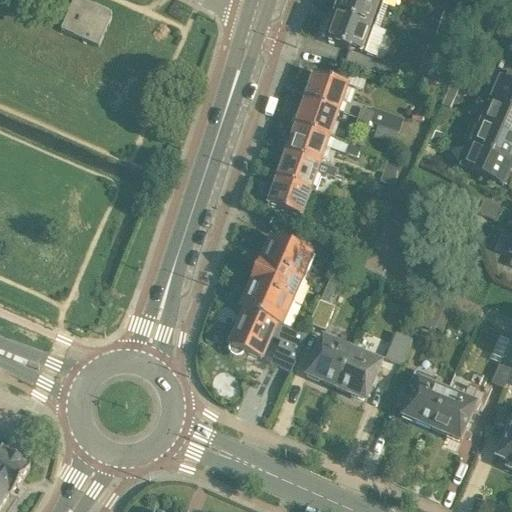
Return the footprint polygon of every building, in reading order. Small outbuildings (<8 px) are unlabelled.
[(89,6),(76,0),(74,0),(61,32),(74,38),(98,49),(112,19),(110,18),(112,15),(90,5),(89,6)] [(386,9),(381,7),(360,0),(338,0),(332,17),(373,31),(378,32),(386,9)] [(440,24),(454,29),(457,18),(444,13),(440,24)] [(364,55),(373,31),(332,17),(323,43),(347,51),(347,49),(364,55)] [(436,37),(450,42),(453,30),(440,25),(436,37)] [(511,28),(497,37),(505,49),(511,44),(511,28)] [(421,67),(442,75),(445,76),(450,56),(445,54),(427,48),(421,67)] [(491,103),(511,112),(511,74),(508,73),(504,82),(501,80),(491,102),(491,103)] [(304,103),(338,115),(348,86),(314,74),(304,103)] [(434,90),(423,89),(422,103),(433,104),(434,90)] [(481,125),(511,138),(511,112),(491,103),(491,102),(487,101),(477,124),(481,126),(481,125)] [(329,142),(329,139),(338,115),(304,103),(295,130),(329,142)] [(399,135),(404,121),(371,109),(370,113),(373,114),(370,124),(378,127),(399,135)] [(361,110),(357,120),(370,124),(373,114),(370,113),(361,110)] [(367,133),(370,124),(357,120),(354,128),(367,133)] [(436,123),(433,130),(443,134),(446,127),(436,123)] [(471,148),(511,165),(511,163),(511,138),(481,125),(481,126),(472,146),(471,148)] [(345,155),(348,146),(329,139),(329,142),(295,130),(285,156),(319,168),(326,149),(345,155)] [(438,148),(444,135),(434,131),(429,144),(438,148)] [(471,148),(472,146),(468,144),(457,168),(501,187),(511,165),(471,148)] [(348,146),(345,155),(357,159),(361,150),(348,146)] [(336,174),(319,168),(285,156),(276,182),(310,194),(315,180),(324,183),(325,180),(333,183),(336,174)] [(395,187),(403,165),(388,160),(379,183),(384,185),(384,186),(395,187)] [(301,219),(310,194),(276,182),(267,207),(301,219)] [(326,208),(339,212),(342,203),(330,198),(326,208)] [(502,210),(483,202),(478,215),(496,223),(502,210)] [(368,213),(381,218),(384,210),(379,205),(371,203),(368,213)] [(260,264),(268,268),(300,282),(311,256),(273,239),(261,264),(260,264)] [(289,305),(300,282),(268,268),(260,264),(251,285),(252,285),(251,288),(289,305)] [(336,267),(330,281),(337,284),(343,270),(336,267)] [(325,293),(332,295),(337,284),(330,281),(325,293)] [(289,305),(251,288),(242,308),(246,310),(245,313),(275,326),(276,323),(281,325),(289,305)] [(325,293),(320,305),(328,308),(329,306),(328,306),(332,295),(325,293)] [(442,309),(429,303),(419,327),(433,333),(435,330),(442,333),(450,313),(442,309)] [(328,308),(320,305),(310,326),(324,332),(334,309),(329,306),(328,308)] [(275,326),(245,313),(230,348),(229,350),(229,351),(230,353),(231,355),(233,357),(235,358),(236,358),(238,358),(240,358),(241,357),(242,356),(243,354),(260,361),(265,349),(277,354),(272,366),(290,374),(306,338),(287,330),(282,342),(271,337),(275,326)] [(401,369),(412,342),(396,335),(385,362),(401,369)] [(306,377),(336,390),(352,351),(323,339),(306,377)] [(511,343),(510,342),(492,383),(505,389),(511,373),(511,343)] [(381,364),(352,351),(336,390),(365,402),(381,364)] [(432,431),(449,393),(433,386),(436,381),(416,372),(409,388),(414,390),(402,418),(432,431)] [(463,399),(449,393),(432,431),(460,443),(477,405),(472,403),(477,391),(468,387),(463,399)] [(511,424),(498,458),(511,463),(509,469),(511,470),(511,424)] [(0,511),(10,498),(11,498),(31,470),(21,463),(22,463),(12,456),(12,457),(2,450),(0,452),(0,511)]
